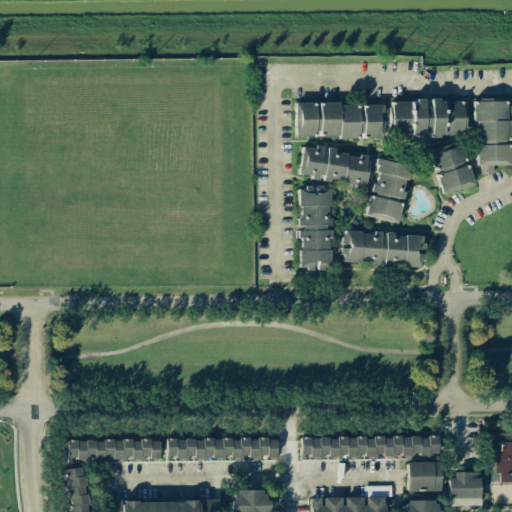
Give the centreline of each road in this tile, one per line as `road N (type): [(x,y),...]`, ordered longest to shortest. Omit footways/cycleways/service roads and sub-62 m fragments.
road 1 (tertiary): [(0,408),(511,403)]
road 2 (tertiary): [(511,299),(0,303)]
road 3 (tertiary): [(41,511),(33,303)]
